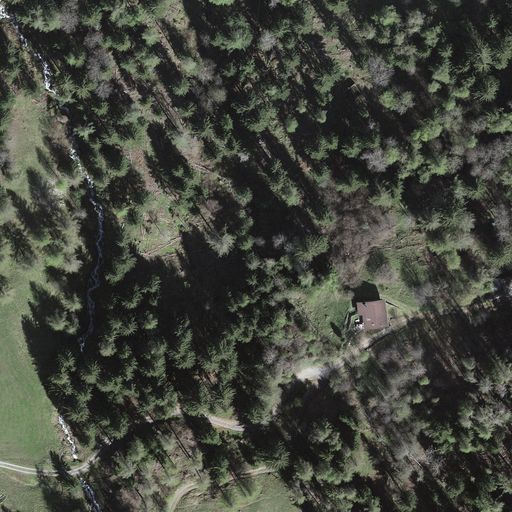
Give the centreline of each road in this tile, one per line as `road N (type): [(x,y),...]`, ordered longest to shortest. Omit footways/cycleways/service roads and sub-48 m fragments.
road 1 (track): [(0,463),(75,471),(117,435),(173,411),(260,425),(296,380),(319,370)]
road 2 (track): [(319,370),(322,383),(284,461),(186,487),(170,511)]
road 3 (track): [(511,295),(404,320),(319,370)]
